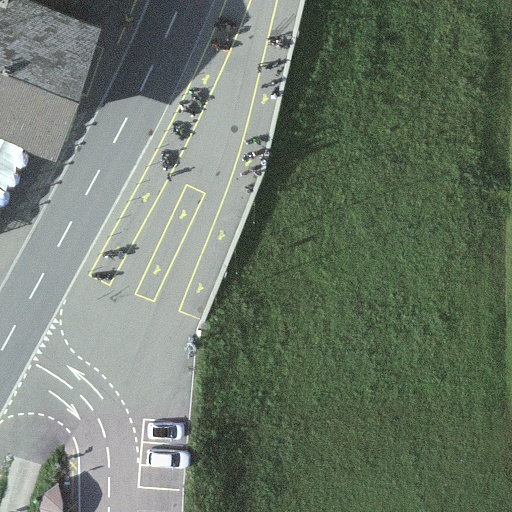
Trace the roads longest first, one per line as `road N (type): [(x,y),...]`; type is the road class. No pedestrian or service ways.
road 1 (tertiary): [(183,0),(0,356)]
road 2 (track): [(5,347),(32,439),(11,511)]
